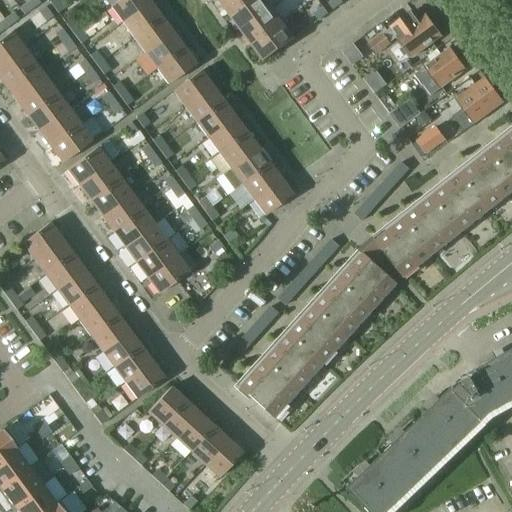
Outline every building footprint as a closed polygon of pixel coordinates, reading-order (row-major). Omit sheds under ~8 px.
[(40,4),(36,0),(31,0),(20,9),(24,15),(40,4)] [(57,0),(55,0),(50,4),(58,14),(64,9),(57,0)] [(119,0),(119,1),(110,7),(122,24),(150,4),(146,0),(119,0)] [(218,0),(229,15),(249,0),(218,0)] [(241,30),(270,8),(264,0),(249,0),(229,15),(241,30)] [(342,3),(339,0),(333,0),(328,4),(332,11),(342,3)] [(134,39),(161,19),(150,4),(122,24),(134,39)] [(46,22),(52,17),(45,7),(39,12),(46,22)] [(252,46),(282,24),(270,8),(241,30),(252,46)] [(328,14),(323,8),(313,15),(318,22),(328,14)] [(4,21),(8,27),(18,20),(14,13),(4,21)] [(104,13),(81,30),(85,35),(108,18),(104,13)] [(405,19),(390,29),(368,46),(375,55),(390,44),(389,43),(396,37),(412,58),(441,37),(440,34),(441,31),(436,25),(432,25),(426,16),(418,21),(412,13),(405,18),(405,19)] [(145,54),(172,34),(161,19),(134,39),(145,54)] [(0,33),(8,27),(4,21),(0,23),(0,33)] [(66,25),(73,35),(79,30),(73,21),(66,25)] [(282,24),(252,46),(264,62),(293,40),(282,24)] [(62,43),(68,39),(61,29),(55,34),(62,43)] [(79,30),(73,35),(80,45),(87,40),(79,30)] [(0,40),(0,65),(23,49),(11,33),(0,40)] [(172,34),(145,54),(156,70),(183,49),(172,34)] [(76,48),(68,39),(62,43),(69,53),(76,48)] [(352,66),(363,58),(353,44),(342,52),(352,66)] [(0,80),(4,86),(34,64),(23,49),(0,65),(0,80)] [(195,65),(183,49),(156,70),(168,85),(195,65)] [(430,96),(466,70),(464,67),(465,64),(460,58),(457,59),(450,49),(424,68),(425,68),(414,76),(422,86),(423,86),(430,96)] [(89,56),(97,67),(103,62),(95,52),(89,56)] [(85,74),(91,69),(84,60),(78,65),(84,73),(85,74)] [(103,62),(97,67),(103,76),(109,71),(103,62)] [(15,102),(45,80),(34,64),(4,86),(15,102)] [(78,65),(68,72),(74,80),(84,73),(78,65)] [(98,79),(91,69),(85,74),(85,75),(91,83),(92,84),(98,79)] [(172,92),(184,108),(211,87),(200,72),(172,92)] [(85,75),(80,79),(86,87),(91,83),(85,75)] [(464,131),(503,103),(485,78),(456,100),(463,110),(453,117),(464,131)] [(27,117),(57,95),(45,80),(15,102),(27,117)] [(112,87),(119,97),(125,92),(118,83),(112,87)] [(196,123),(223,103),(211,87),(184,108),(196,123)] [(108,105),(114,100),(107,91),(101,96),(108,105)] [(125,92),(119,97),(126,107),(132,102),(125,92)] [(57,95),(27,117),(38,132),(68,110),(57,95)] [(387,96),(379,101),(389,115),(397,109),(387,96)] [(121,110),(114,100),(108,105),(115,115),(121,110)] [(400,129),(420,114),(409,100),(397,109),(389,115),(400,129)] [(207,139),(234,118),(223,103),(196,123),(207,139)] [(68,110),(38,132),(50,148),(80,126),(68,110)] [(142,114),(135,119),(142,129),(149,124),(142,114)] [(218,154),(246,134),(234,118),(207,139),(218,154)] [(130,123),(124,127),(131,137),(137,132),(130,123)] [(80,126),(50,148),(61,164),(91,142),(80,126)] [(426,154),(445,140),(436,127),(416,142),(425,154),(426,154)] [(403,278),(511,191),(511,133),(375,242),(403,278)] [(230,169),(257,149),(246,134),(218,154),(230,169)] [(151,141),(158,151),(165,146),(158,136),(151,141)] [(96,148),(66,170),(78,186),(108,164),(119,156),(107,140),(101,145),(96,148)] [(416,142),(412,145),(421,157),(425,154),(416,142)] [(147,159),(154,154),(146,144),(140,149),(147,159)] [(165,146),(158,151),(165,160),(172,155),(165,146)] [(230,169),(222,175),(233,191),(241,185),(268,165),(257,149),(230,169)] [(161,164),(154,154),(147,159),(154,168),(161,164)] [(361,222),(409,169),(401,163),(354,215),(361,222)] [(89,202),(119,180),(108,164),(78,186),(89,202)] [(253,200),(280,180),(268,165),(241,185),(253,200)] [(174,172),(181,181),(188,177),(180,167),(174,172)] [(170,190),(176,185),(169,175),(163,180),(170,190)] [(188,177),(181,181),(188,191),(195,186),(188,177)] [(101,217),(131,195),(119,180),(89,202),(101,217)] [(280,180),(253,200),(264,216),(292,196),(280,180)] [(183,195),(176,185),(170,190),(177,199),(183,195)] [(112,232),(142,210),(131,195),(101,217),(112,232)] [(197,203),(204,212),(210,208),(203,198),(197,203)] [(193,221),(199,216),(192,206),(186,211),(193,221)] [(210,208),(204,212),(211,222),(217,217),(210,208)] [(124,248),(153,226),(142,210),(112,232),(124,248)] [(206,225),(199,216),(193,221),(200,230),(206,225)] [(263,217),(260,220),(268,228),(271,225),(263,217)] [(21,244),(33,260),(60,240),(48,224),(21,244)] [(135,263),(165,241),(153,226),(124,248),(135,263)] [(232,230),(222,237),(227,244),(237,237),(232,230)] [(44,275),(72,255),(60,240),(33,260),(44,275)] [(285,306),(339,247),(332,240),(278,300),(285,306)] [(146,279),(176,257),(165,241),(135,263),(146,279)] [(218,241),(208,248),(213,254),(222,247),(218,241)] [(231,262),(224,253),(214,259),(221,269),(231,262)] [(275,418),(397,284),(363,253),(241,388),(275,418)] [(56,291),(83,271),(72,255),(44,275),(56,291)] [(176,257),(146,279),(158,295),(188,273),(176,257)] [(67,306),(94,286),(83,271),(56,291),(67,306)] [(1,291),(9,301),(15,297),(8,286),(1,291)] [(78,322),(106,301),(94,286),(67,306),(78,322)] [(15,297),(9,301),(15,310),(22,306),(15,297)] [(90,337),(117,317),(106,301),(78,322),(90,337)] [(245,351),(278,314),(271,307),(237,344),(245,351)] [(24,322),(32,332),(38,328),(31,317),(24,322)] [(101,352),(129,332),(117,317),(90,337),(101,352)] [(38,328),(32,332),(38,341),(45,337),(38,328)] [(113,368),(140,348),(129,332),(101,352),(113,368)] [(124,383),(151,363),(140,348),(113,368),(124,383)] [(47,354),(54,363),(61,358),(54,349),(47,354)] [(511,350),(480,369),(468,375),(470,379),(462,384),(443,402),(435,405),(347,489),(368,511),(389,511),(491,415),(493,414),(501,409),(511,404),(511,402),(511,350)] [(61,358),(54,363),(62,373),(68,368),(61,358)] [(151,363),(124,383),(136,399),(163,379),(151,363)] [(70,384),(77,394),(84,389),(77,380),(70,384)] [(147,413),(161,426),(184,401),(170,388),(147,413)] [(84,389),(77,394),(84,404),(91,399),(84,389)] [(184,401),(161,426),(175,439),(198,414),(184,401)] [(100,411),(93,416),(100,425),(107,421),(100,411)] [(189,452),(212,427),(198,414),(175,439),(189,452)] [(42,420),(32,427),(37,434),(47,426),(42,420)] [(47,426),(37,434),(42,440),(51,433),(47,426)] [(5,427),(0,430),(0,460),(15,449),(16,450),(20,447),(5,427)] [(203,465),(227,440),(212,427),(189,452),(203,465)] [(227,440),(203,465),(218,478),(241,454),(227,440)] [(122,450),(131,458),(137,453),(128,444),(122,450)] [(0,488),(28,468),(16,450),(15,449),(0,460),(0,488)] [(137,453),(131,458),(140,466),(146,461),(137,453)] [(69,456),(59,464),(64,470),(74,463),(69,456)] [(74,463),(64,470),(69,477),(78,469),(74,463)] [(0,491),(12,508),(42,486),(28,468),(0,488),(0,491)] [(151,476),(160,484),(165,479),(156,470),(151,476)] [(165,479),(160,484),(168,493),(174,487),(165,479)] [(87,481),(77,488),(82,495),(92,488),(87,481)] [(45,511),(55,505),(55,504),(42,486),(12,508),(15,511),(45,511)] [(191,496),(182,505),(188,511),(196,502),(191,496)] [(67,511),(59,501),(55,504),(55,505),(45,511),(67,511)]
